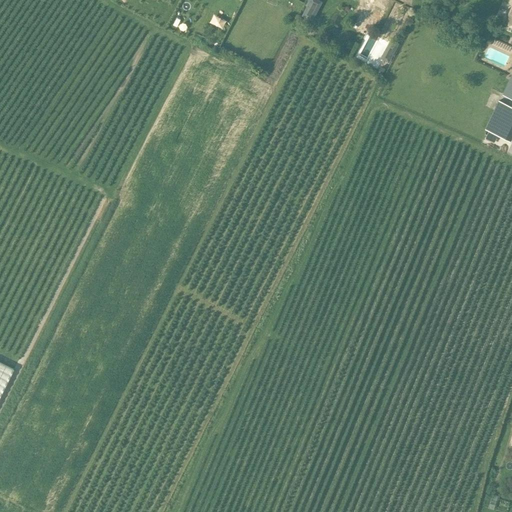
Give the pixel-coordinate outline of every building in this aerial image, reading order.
[(309,0),(302,15),(312,21),(322,1),(319,0),(309,0)] [(368,37),(364,48),(384,55),(388,45),(368,37)] [(399,44),(391,40),(388,45),(396,49),(399,44)] [(505,138),(511,124),(511,106),(499,101),(494,112),(486,129),(487,129),(505,138)] [(0,399),(15,370),(0,362),(0,399)]
